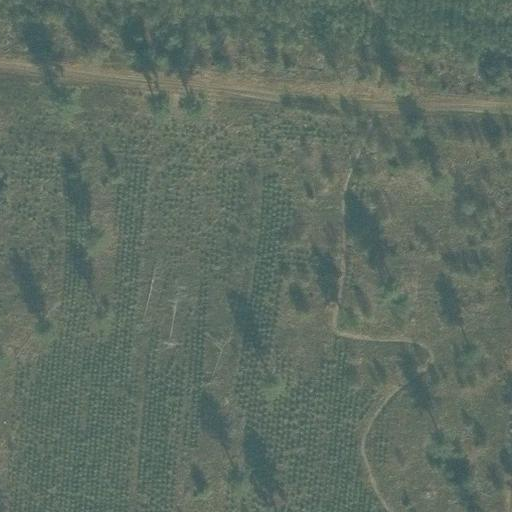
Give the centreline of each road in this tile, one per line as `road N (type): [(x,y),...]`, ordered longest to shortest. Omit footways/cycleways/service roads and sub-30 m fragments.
road 1 (track): [(0,65),(339,106),(511,113)]
road 2 (track): [(489,511),(511,255)]
